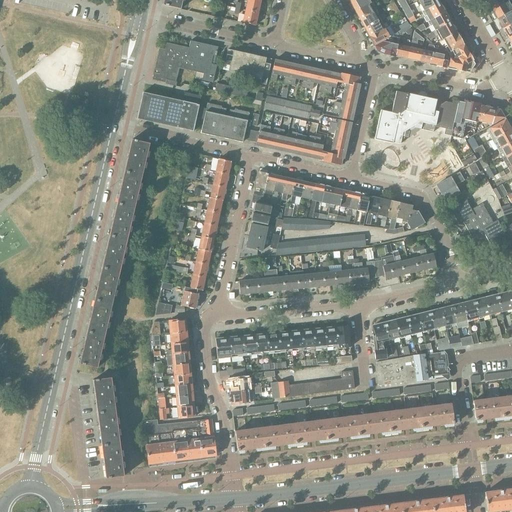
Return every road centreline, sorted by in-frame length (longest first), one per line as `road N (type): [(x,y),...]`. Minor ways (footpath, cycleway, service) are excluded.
road 1 (tertiary): [(32,487),(112,126)]
road 2 (tertiary): [(231,499),(469,470)]
road 3 (residential): [(465,446),(229,476)]
road 4 (residential): [(456,282),(445,235),(419,193),(349,176)]
road 5 (residential): [(215,316),(203,328),(229,476)]
road 6 (residential): [(215,316),(251,155)]
road 7 (residential): [(215,316),(357,303)]
road 8 (residential): [(251,155),(112,126)]
road 9 (residential): [(465,446),(456,363),(511,350)]
road 10 (residential): [(504,77),(479,89),(374,67)]
road 11 (residential): [(273,44),(143,16)]
